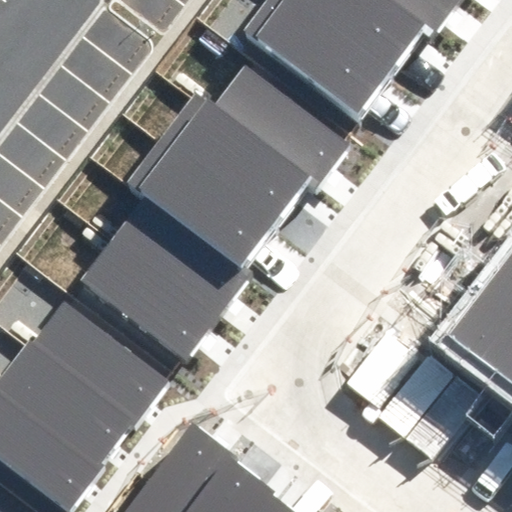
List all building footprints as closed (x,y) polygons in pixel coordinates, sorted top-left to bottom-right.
[(291,0),(256,49),(363,127),(422,46),(436,56),(477,0),(291,0)] [(240,76),(74,289),(182,372),(348,159),(240,76)] [(511,248),(445,332),(511,384),(511,248)] [(71,309),(0,403),(0,464),(62,511),(77,511),(173,386),(71,309)] [(299,511),(198,436),(140,511),(299,511)]
